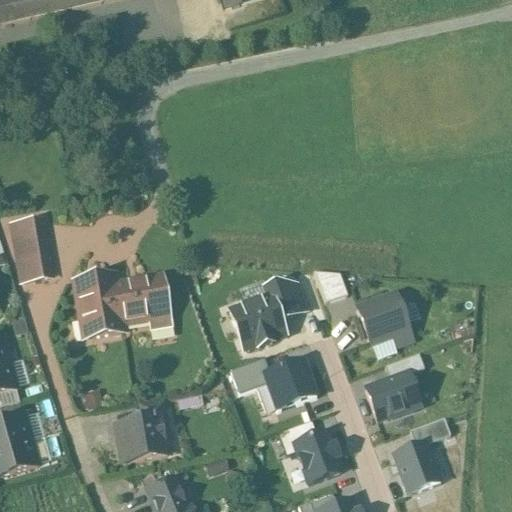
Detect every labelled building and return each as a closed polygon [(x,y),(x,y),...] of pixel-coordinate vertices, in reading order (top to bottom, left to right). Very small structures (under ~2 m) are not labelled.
[(0,0),(0,27),(124,0),(0,0)] [(219,0),(223,10),(242,4),(240,0),(219,0)] [(43,95),(23,100),(27,118),(47,113),(43,95)] [(41,224),(16,228),(25,286),(51,281),(41,224)] [(324,307),(347,300),(339,278),(313,276),(324,307)] [(114,279),(76,285),(85,343),(124,336),(122,327),(116,289),(114,279)] [(158,282),(116,289),(122,327),(166,320),(158,282)] [(278,325),(279,324),(307,314),(298,287),(280,286),(265,291),(269,301),(278,325)] [(398,296),(355,311),(369,350),(392,342),(395,351),(415,344),(398,296)] [(269,301),(229,315),(242,353),(257,348),(258,351),(271,346),(270,343),(284,338),(279,324),(278,325),(269,301)] [(2,342),(0,343),(0,370),(10,367),(2,342)] [(385,371),(390,385),(408,378),(409,379),(424,373),(418,359),(385,371)] [(239,399),(267,389),(263,379),(269,376),(264,362),(230,375),(239,399)] [(263,379),(267,389),(276,415),(316,401),(303,364),(269,376),(263,379)] [(10,367),(0,370),(0,397),(17,393),(10,367)] [(365,394),(376,426),(420,410),(409,379),(408,378),(390,385),(365,394)] [(164,405),(140,409),(143,424),(161,421),(162,423),(167,422),(164,405)] [(24,420),(0,426),(0,453),(31,445),(24,420)] [(143,424),(118,429),(125,466),(168,459),(162,423),(161,421),(143,424)] [(409,436),(415,451),(425,448),(425,449),(450,440),(443,423),(409,436)] [(285,461),(296,457),(293,449),(316,441),(311,426),(277,438),(285,461)] [(296,457),(308,489),(341,477),(336,463),(339,462),(334,450),(331,451),(326,437),(316,441),(293,449),(296,457)] [(31,445),(0,453),(0,480),(39,469),(31,445)] [(407,499),(440,488),(425,449),(425,448),(415,451),(393,460),(407,499)] [(186,511),(174,483),(149,494),(156,511),(186,511)] [(337,496),(310,507),(311,511),(319,511),(340,504),(337,496)]
